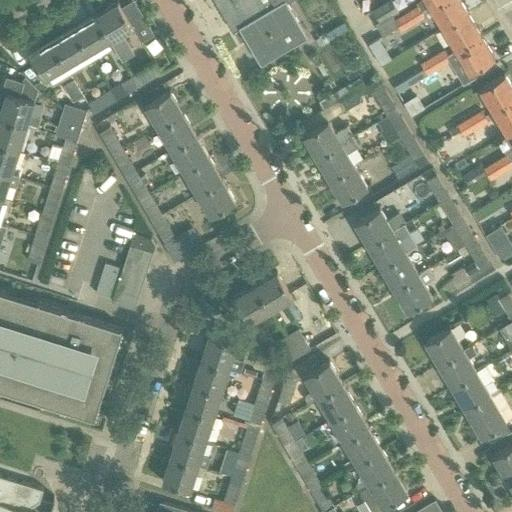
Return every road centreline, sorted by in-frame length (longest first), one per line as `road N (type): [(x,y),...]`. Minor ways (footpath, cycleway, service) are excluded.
road 1 (residential): [(104,511),(175,271),(290,211)]
road 2 (residential): [(470,511),(290,211)]
road 3 (residential): [(290,211),(165,0)]
